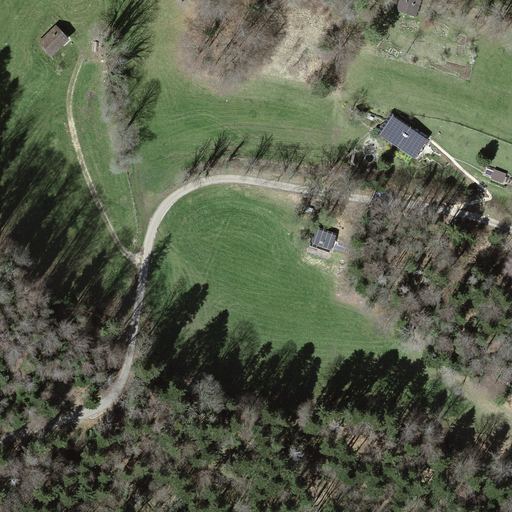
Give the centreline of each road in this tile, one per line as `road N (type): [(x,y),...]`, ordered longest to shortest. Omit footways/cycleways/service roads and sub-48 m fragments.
road 1 (track): [(511,230),(420,205),(256,180),(199,183),(156,217),(120,393),(97,409),(0,441)]
road 2 (track): [(142,270),(121,252),(85,185),(68,126),(68,94),(81,61)]
